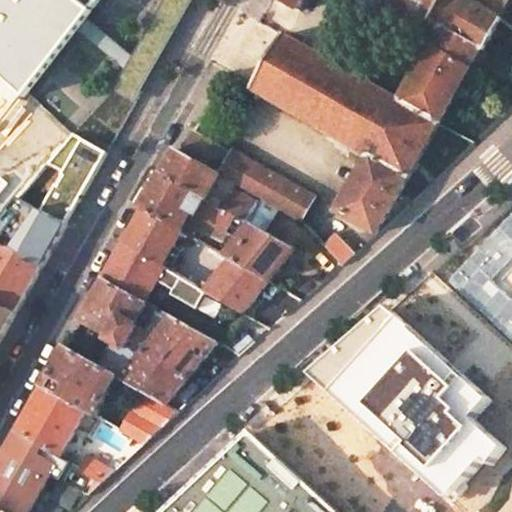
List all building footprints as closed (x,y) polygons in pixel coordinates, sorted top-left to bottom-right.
[(0,0),(0,69),(32,100),(104,0),(0,0)] [(167,0),(114,94),(135,106),(195,0),(167,0)] [(468,0),(282,0),(302,11),(308,0),(394,0),(443,28),(482,50),(483,51),(501,19),(468,0)] [(471,69),(482,50),(443,28),(433,45),(471,69)] [(255,87),(254,89),(279,103),(278,105),(280,106),(281,104),(302,116),(300,117),(303,119),(304,117),(324,129),(323,131),(326,132),(327,130),(340,138),(339,139),(341,147),(347,150),(353,148),(354,146),(371,155),(410,178),(441,122),(402,100),(385,91),(386,89),(385,84),(379,81),(372,83),(371,84),(335,63),(336,61),(333,60),(333,62),(312,50),(312,48),(310,47),(310,49),(285,35),(284,37),(255,87)] [(441,122),(471,69),(433,45),(402,100),(441,122)] [(234,155),(195,133),(183,153),(222,174),(304,219),(315,199),(235,153),(234,155)] [(86,135),(43,212),(67,226),(111,149),(86,135)] [(214,188),(222,174),(183,153),(178,149),(164,176),(208,200),(214,188)] [(378,234),(410,178),(371,155),(338,211),(378,234)] [(208,200),(164,176),(145,209),(179,228),(189,209),(199,216),(230,234),(235,225),(240,229),(245,220),(208,200)] [(230,197),(214,188),(208,200),(245,220),(250,223),(261,204),(234,190),(230,197)] [(0,243),(1,245),(43,268),(67,226),(43,212),(21,200),(0,224),(0,243)] [(164,267),(184,232),(145,209),(125,244),(164,267)] [(511,214),(448,280),(511,342),(511,340),(511,300),(491,281),(511,260),(511,214)] [(259,228),(233,260),(270,281),(285,263),(296,249),(259,228)] [(0,243),(0,303),(17,313),(43,268),(1,245),(0,243)] [(210,293),(164,267),(125,244),(106,278),(145,301),(158,277),(178,288),(174,295),(200,310),(210,293)] [(233,260),(207,291),(244,313),(270,281),(233,260)] [(135,324),(148,303),(145,301),(106,278),(84,317),(113,334),(110,340),(112,341),(125,349),(139,326),(135,324)] [(0,303),(0,343),(17,313),(0,303)] [(490,400),(393,306),(322,380),(448,501),(502,445),(473,417),(490,400)] [(119,377),(143,390),(168,404),(219,343),(159,309),(146,330),(139,326),(125,349),(112,341),(100,366),(119,377)] [(97,416),(119,377),(100,366),(67,347),(45,387),(88,411),(97,416)] [(62,456),(88,411),(45,387),(19,432),(62,456)] [(143,390),(127,419),(121,429),(139,440),(168,404),(143,390)] [(0,511),(30,511),(62,456),(19,432),(0,464),(0,511)] [(340,511),(254,433),(169,511),(340,511)] [(90,456),(83,467),(106,481),(112,470),(90,456)]
